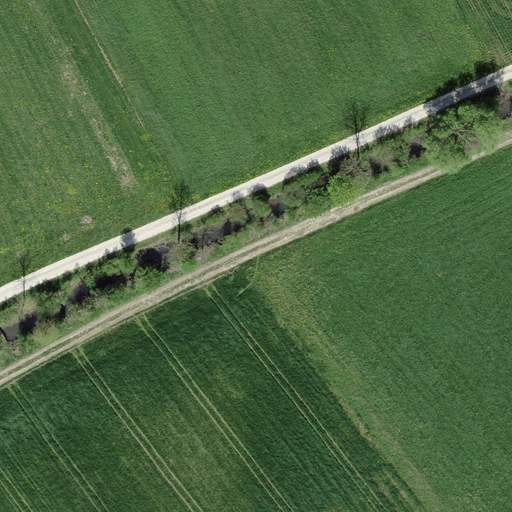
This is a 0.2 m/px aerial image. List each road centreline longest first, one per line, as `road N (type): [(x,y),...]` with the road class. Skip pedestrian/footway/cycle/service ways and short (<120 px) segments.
road 1 (track): [(0,379),(150,298),(511,138)]
road 2 (track): [(0,294),(511,71)]
